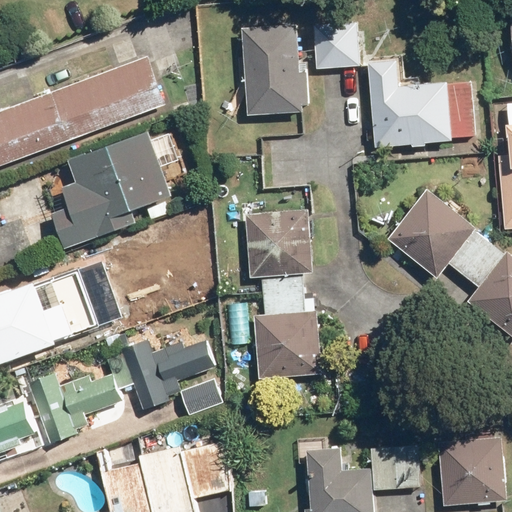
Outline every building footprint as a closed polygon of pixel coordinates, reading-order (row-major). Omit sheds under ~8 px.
[(318,67),(361,63),(357,21),(315,24),(318,67)] [(246,27),(252,113),(307,110),(306,104),(312,103),(304,24),(246,27)] [(0,165),(170,102),(151,53),(0,109),(0,165)] [(378,147),(454,140),(448,78),(400,82),(397,59),(370,62),(378,147)] [(511,152),(499,154),(506,227),(511,226),(511,121),(505,123),(507,143),(511,143),(511,149),(511,152)] [(71,204),(53,211),(68,249),(136,223),(132,210),(176,193),(151,128),(71,159),(80,181),(64,187),(71,204)] [(305,163),(275,165),(276,180),(306,178),(305,163)] [(390,236),(439,276),(478,227),(429,187),(390,236)] [(252,276),(317,269),(311,207),(246,213),(252,276)] [(471,300),(511,332),(511,252),(471,300)] [(38,280),(0,293),(0,361),(60,340),(38,280)] [(261,376),(325,370),(319,308),(255,314),(261,376)] [(150,337),(124,346),(147,408),(173,398),(170,392),(184,386),(181,378),(218,364),(208,338),(186,346),(183,338),(155,348),(150,337)] [(57,369),(29,380),(52,442),(79,432),(77,427),(91,422),(87,412),(125,398),(115,371),(93,379),(91,372),(62,382),(57,369)] [(214,378),(180,390),(188,412),(218,402),(214,393),(219,391),(214,378)] [(27,400),(0,410),(0,452),(27,442),(24,435),(38,429),(27,400)] [(439,440),(445,504),(508,498),(502,434),(439,440)] [(113,510),(104,511),(16,511),(11,511),(198,511),(194,498),(234,488),(229,437),(184,449),(182,444),(141,452),(142,460),(104,469),(113,510)] [(307,447),(311,511),(376,511),(374,487),(423,483),(419,442),(372,445),(374,465),(345,467),(343,444),(307,447)] [(272,487),(249,485),(248,506),(271,507),(272,487)]
